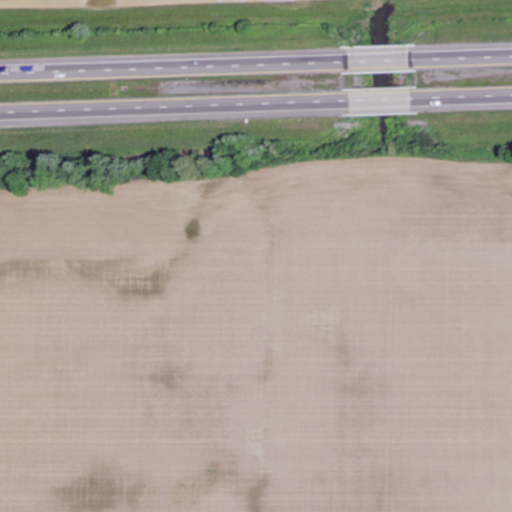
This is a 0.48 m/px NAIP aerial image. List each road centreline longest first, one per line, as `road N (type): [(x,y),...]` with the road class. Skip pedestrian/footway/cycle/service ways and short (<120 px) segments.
road 1 (motorway): [(0,115),(353,103)]
road 2 (motorway): [(351,58),(0,69)]
